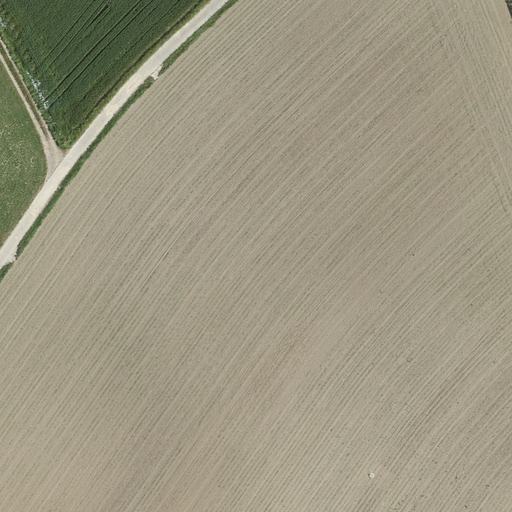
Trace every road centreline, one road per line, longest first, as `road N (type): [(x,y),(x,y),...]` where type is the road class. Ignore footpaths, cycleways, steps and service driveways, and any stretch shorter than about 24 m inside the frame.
road 1 (track): [(0,258),(60,170),(159,56),(221,0)]
road 2 (track): [(0,47),(60,170)]
